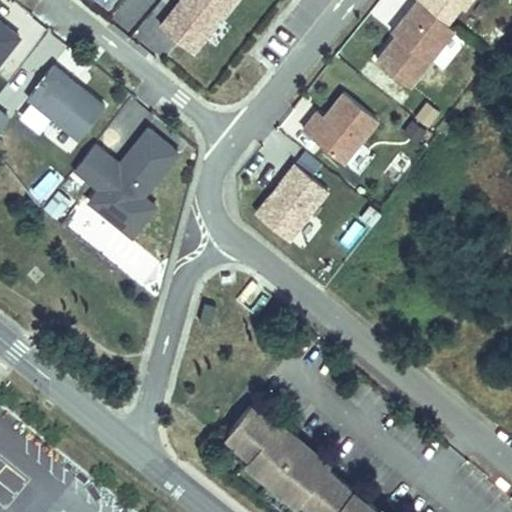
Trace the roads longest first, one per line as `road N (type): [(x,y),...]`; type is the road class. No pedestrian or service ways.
road 1 (residential): [(511,464),(230,235)]
road 2 (residential): [(131,446),(145,425),(180,295),(230,235)]
road 3 (residential): [(59,0),(239,138)]
road 4 (residential): [(239,138),(348,0)]
road 5 (secondary): [(131,446),(0,343)]
